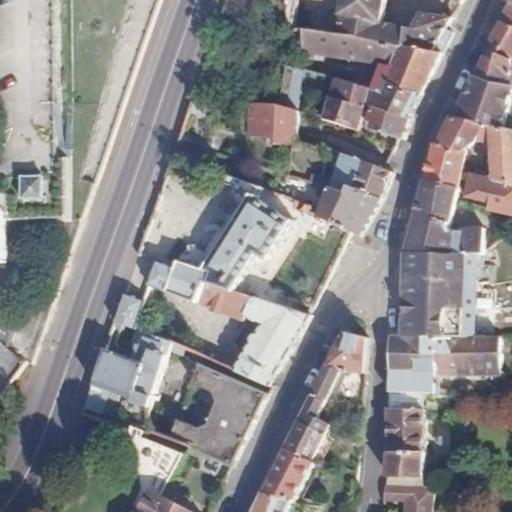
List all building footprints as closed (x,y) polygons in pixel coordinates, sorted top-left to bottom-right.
[(344,0),(337,30),(372,34),(408,43),(412,26),(384,16),(388,0),(344,0)] [(511,6),(494,43),(505,46),(503,57),(511,57),(511,6)] [(412,26),(408,43),(443,52),(456,33),(448,28),(455,17),(423,12),(412,26)] [(337,30),(306,27),(303,49),(383,63),(378,78),(422,94),(443,52),(408,43),(372,34),(337,30)] [(505,46),(494,43),(456,119),(504,128),(511,102),(511,57),(503,57),(505,46)] [(283,63),(277,102),(289,104),(290,94),(293,94),(298,65),(283,63)] [(337,76),(330,120),(360,129),(368,104),(372,86),(337,76)] [(422,94),(378,78),(375,87),(372,86),(368,104),(374,106),(410,117),(422,94)] [(278,105),(252,105),(251,135),(276,136),(276,140),(299,142),(302,110),(278,105)] [(413,118),(410,117),(374,106),(370,120),(375,122),(374,128),(402,137),(406,138),(413,118)] [(511,212),(511,129),(504,128),(456,119),(443,145),(439,144),(427,181),(459,189),(467,149),(479,141),(495,142),(497,178),(473,171),(469,196),(493,201),(492,206),(492,208),(511,212)] [(361,237),(385,200),(396,172),(387,169),(345,152),(332,188),(321,219),(354,234),(361,237)] [(48,179),(26,180),(28,202),(49,200),(48,179)] [(459,189),(427,181),(408,244),(407,251),(412,251),(476,254),(485,253),(486,252),(486,229),(455,230),(452,225),(459,189)] [(245,315),(255,299),(238,292),(263,254),(272,260),(297,221),(259,195),(210,271),(184,263),(181,267),(162,260),(152,287),(242,321),(245,315)] [(299,209),(311,215),(314,209),(300,203),(299,209)] [(0,266),(10,266),(8,223),(8,208),(0,207),(0,266)] [(412,263),(406,263),(406,295),(413,296),(411,320),(404,319),(405,336),(475,336),(476,254),(412,251),(412,263)] [(118,322),(141,331),(151,303),(127,292),(118,322)] [(413,296),(406,295),(404,319),(411,320),(413,296)] [(233,370),(272,387),(312,318),(257,297),(255,299),(245,315),(262,326),(243,355),(233,370)] [(349,331),(316,397),(330,401),(346,371),(368,374),(371,337),(349,331)] [(88,409),(104,415),(112,392),(134,399),(133,403),(147,409),(170,344),(146,333),(141,348),(150,352),(146,365),(108,350),(88,409)] [(405,336),(401,337),(393,336),(392,393),(425,394),(434,393),(436,393),(437,370),(497,370),(498,337),(475,336),(405,336)] [(0,404),(31,364),(0,342),(0,404)] [(176,417),(166,440),(234,467),(271,394),(199,363),(191,381),(211,390),(216,400),(207,421),(196,425),(176,417)] [(511,382),(497,382),(496,397),(511,397),(511,382)] [(425,394),(392,393),(388,475),(424,476),(425,394)] [(316,397),(290,450),(316,464),(329,437),(334,426),(321,418),(330,401),(316,397)] [(329,437),(316,464),(318,466),(324,467),(337,441),(329,437)] [(98,450),(76,440),(65,466),(88,475),(95,458),(94,458),(98,450)] [(290,450),(269,493),(294,500),(297,501),(318,466),(316,464),(290,450)] [(433,511),(437,488),(387,486),(385,505),(406,507),(405,511),(433,511)] [(266,492),(256,511),(289,511),(294,500),(269,493),(266,492)] [(185,511),(153,498),(145,511),(185,511)]
